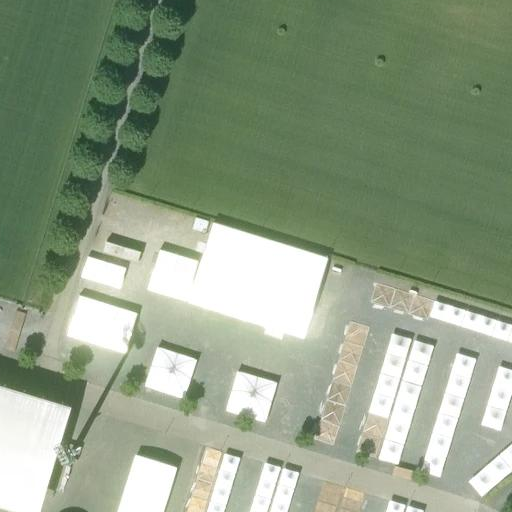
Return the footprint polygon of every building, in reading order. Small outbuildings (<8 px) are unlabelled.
[(265,238),(250,234),(245,250),(242,249),(245,238),(223,232),(220,242),(237,247),(235,254),(252,258),(255,251),(261,253),(265,238)] [(207,243),(196,293),(224,298),(220,318),(223,319),(218,342),(249,348),(254,325),(239,322),(251,264),(231,260),(233,249),(207,243)] [(511,369),(511,325),(370,288),(374,273),(349,267),(339,305),(415,325),(410,342),(511,369)] [(342,362),(344,345),(312,341),(310,358),(342,362)] [(334,410),(338,385),(295,377),(291,403),(334,410)] [(0,391),(0,509),(9,511),(40,511),(71,414),(0,391)]
